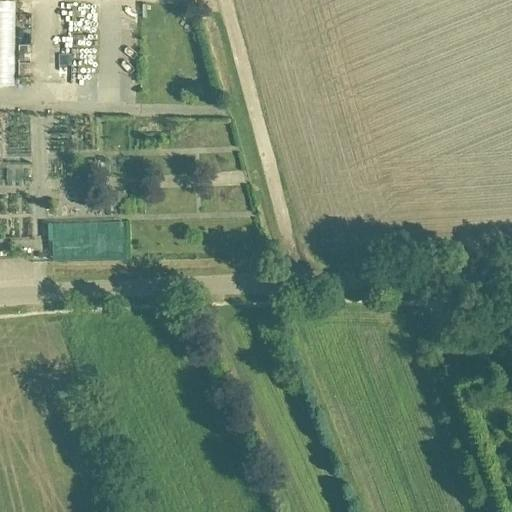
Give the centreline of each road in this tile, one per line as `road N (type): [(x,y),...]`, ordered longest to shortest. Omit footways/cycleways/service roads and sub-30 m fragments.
road 1 (residential): [(0,298),(294,282)]
road 2 (residential): [(294,282),(223,0)]
road 3 (residential): [(294,282),(511,268)]
